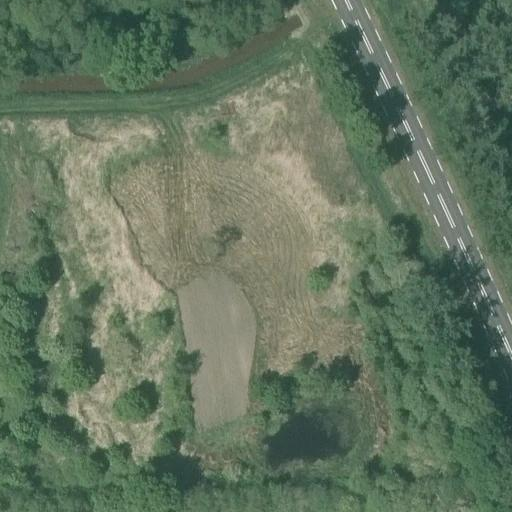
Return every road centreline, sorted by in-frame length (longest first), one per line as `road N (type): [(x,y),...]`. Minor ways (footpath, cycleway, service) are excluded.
road 1 (track): [(0,117),(177,108),(231,92),(385,0)]
road 2 (primary): [(511,363),(343,0)]
